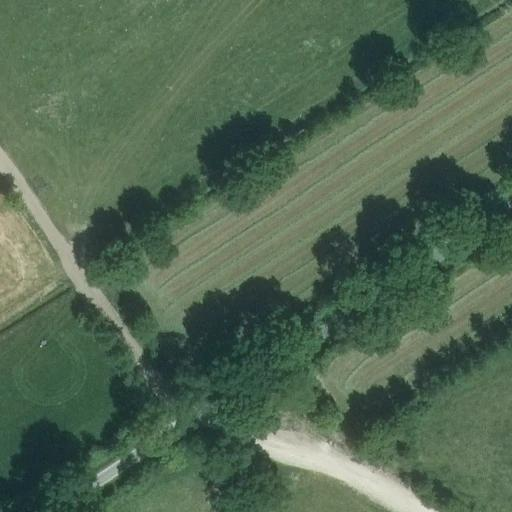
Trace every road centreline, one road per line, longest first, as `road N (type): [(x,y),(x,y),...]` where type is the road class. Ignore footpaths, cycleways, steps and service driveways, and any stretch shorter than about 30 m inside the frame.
road 1 (unclassified): [(49,511),(511,206)]
road 2 (track): [(214,402),(241,433),(288,437),(417,511)]
